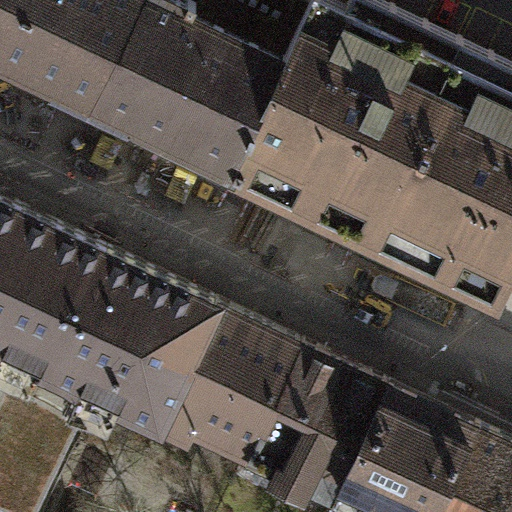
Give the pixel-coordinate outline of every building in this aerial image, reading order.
[(0,0),(0,56),(83,95),(128,0),(0,0)] [(128,0),(83,95),(223,162),(300,0),(128,0)] [(300,0),(223,162),(359,229),(453,28),(393,0),(300,0)] [(359,229),(491,291),(511,245),(511,54),(453,28),(359,229)] [(0,336),(52,361),(109,240),(0,187),(0,336)] [(83,376),(161,414),(220,293),(109,240),(52,361),(83,376)] [(197,421),(252,447),(305,333),(220,293),(161,414),(160,417),(191,432),(197,421)] [(312,477),(339,491),(391,374),(305,333),(252,447),(278,460),(273,468),(308,485),(312,477)] [(0,336),(0,495),(22,506),(35,500),(76,415),(71,401),(83,376),(52,361),(0,336)] [(440,511),(484,417),(391,374),(339,491),(384,511),(440,511)] [(511,511),(511,431),(484,417),(440,511),(511,511)]
